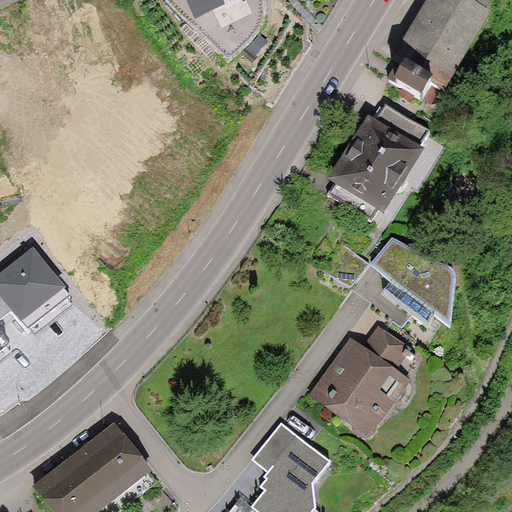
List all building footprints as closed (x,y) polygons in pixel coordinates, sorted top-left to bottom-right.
[(186,0),(198,20),(221,7),(217,0),(186,0)] [(428,0),(392,65),(407,74),(399,87),(419,100),(427,86),(444,96),(492,17),(485,13),(488,7),(487,0),(428,0)] [(426,136),(386,110),(377,124),(370,120),(327,186),(384,223),(427,156),(418,149),(426,136)] [(440,267),(392,241),(371,265),(392,283),(376,305),(403,330),(412,317),(428,329),(436,316),(451,329),(455,293),(454,285),(453,279),(448,273),(440,267)] [(371,265),(344,244),(325,269),(352,290),(371,265)] [(0,364),(16,351),(0,330),(0,320),(13,310),(35,337),(78,302),(36,248),(0,276),(0,364)] [(364,355),(352,347),(317,393),(368,431),(404,383),(394,375),(410,353),(382,332),(364,355)] [(72,456),(32,487),(51,511),(100,511),(117,499),(150,473),(111,425),(72,456)] [(332,465),(284,426),(256,461),(270,473),(265,479),(267,482),(262,490),(266,493),(252,511),(242,503),(234,511),(315,511),(316,511),(315,486),(332,465)]
